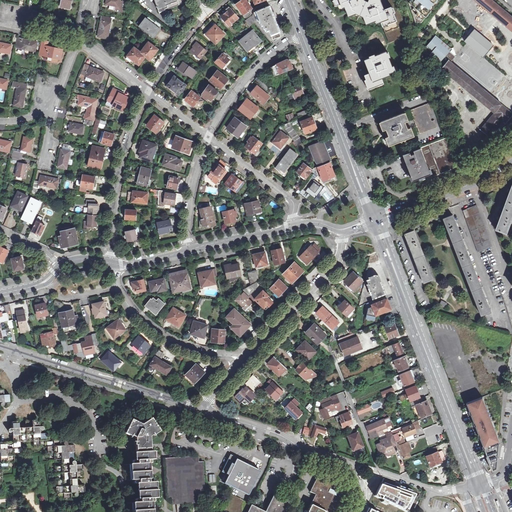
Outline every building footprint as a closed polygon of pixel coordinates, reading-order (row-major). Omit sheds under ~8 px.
[(61,0),(61,7),(70,8),(71,0),(61,0)] [(155,0),(160,12),(179,5),(177,0),(155,0)] [(236,4),(243,14),(252,8),(248,2),(247,2),(246,0),(242,0),(240,2),(237,4),(236,4)] [(334,0),(336,6),(343,4),(348,17),(356,14),(363,17),(366,25),(379,20),(387,41),(390,40),(391,43),(395,41),(395,40),(397,39),(397,41),(401,40),(400,37),(402,37),(401,36),(408,33),(395,0),(387,0),(391,8),(382,10),(382,9),(383,9),(379,0),(368,0),(368,2),(363,0),(334,0)] [(439,0),(410,0),(408,2),(415,22),(421,23),(439,0)] [(511,16),(492,0),(474,0),(511,31),(511,16)] [(271,33),(273,40),(281,37),(269,6),(268,3),(255,8),(252,16),(254,21),(256,20),(255,17),(255,16),(258,21),(259,21),(260,24),(261,23),(262,25),(263,25),(264,28),(266,28),(267,31),(268,31),(269,34),(271,33)] [(221,17),(229,26),(239,18),(229,7),(223,12),(225,14),(221,17)] [(112,18),(102,16),(98,36),(108,38),(112,18)] [(254,21),(252,16),(246,20),(250,26),(255,23),(254,21)] [(162,29),(146,17),(139,26),(155,38),(162,29)] [(206,34),(216,44),(225,34),(215,25),(206,34)] [(494,45),(474,29),(464,41),(484,57),(494,45)] [(239,41),(247,50),(254,45),(255,46),(261,40),(253,30),(239,41)] [(449,51),(451,48),(435,34),(424,47),(441,61),(446,56),(451,60),(455,56),(449,51)] [(37,42),(18,38),(16,47),(35,51),(37,42)] [(47,46),(48,41),(42,40),(39,55),(60,59),(62,49),(47,46)] [(12,45),(0,42),(0,51),(10,54),(12,45)] [(158,49),(149,42),(141,53),(146,57),(150,60),(153,56),(158,49)] [(195,53),(201,58),(207,52),(197,42),(193,46),(194,47),(190,51),(194,55),(195,53)] [(141,53),(134,48),(128,56),(136,62),(140,65),(146,57),(141,53)] [(214,61),(223,68),(231,60),(223,53),(219,58),(218,56),(214,61)] [(386,53),(366,60),(371,73),(364,76),(369,89),(383,84),(380,76),(381,76),(381,77),(393,72),(386,53)] [(136,62),(128,56),(126,59),(134,64),(136,62)] [(275,76),(293,68),(290,61),(287,59),(276,64),(276,65),(273,66),(274,68),(272,68),(275,76)] [(511,116),(511,112),(448,60),(442,68),(495,112),(480,130),(489,137),(501,122),(505,125),(511,116)] [(175,70),(186,77),(188,74),(193,78),(197,72),(183,62),(179,69),(177,67),(175,70)] [(91,67),(85,65),(81,74),(84,75),(87,77),(91,67)] [(104,72),(91,67),(87,77),(92,78),(100,82),(104,72)] [(210,80),(220,88),(228,79),(218,71),(210,80)] [(167,86),(179,95),(182,91),(182,92),(184,89),(186,85),(174,76),(167,86)] [(281,104),(283,94),(279,90),(276,92),(261,79),(258,76),(255,79),(281,104)] [(9,80),(0,78),(0,87),(7,89),(9,80)] [(27,84),(14,81),(13,87),(18,88),(15,97),(14,105),(23,107),(27,84)] [(202,96),(207,100),(208,98),(211,100),(214,96),(216,97),(219,93),(209,85),(203,93),(204,94),(202,96)] [(300,85),(286,90),(290,99),(295,97),(295,99),(300,97),(299,96),(303,94),(300,85)] [(251,93),(263,104),(269,96),(258,86),(251,93)] [(122,95),(112,90),(108,100),(114,103),(113,106),(124,111),(129,98),(122,95)] [(195,107),(199,110),(206,102),(192,91),(185,99),(186,100),(187,100),(189,101),(188,102),(194,106),(194,105),(196,106),(195,107)] [(99,99),(81,96),(79,104),(88,106),(86,119),(94,120),(99,99)] [(241,110),(251,118),(258,108),(248,100),(248,99),(248,98),(248,97),(247,97),(247,98),(248,98),(248,99),(244,103),(245,104),(241,110)] [(427,104),(410,110),(419,134),(436,128),(434,121),(431,122),(427,112),(430,111),(427,104)] [(403,113),(380,122),(382,127),(384,126),(385,130),(388,129),(389,132),(386,133),(389,140),(388,140),(389,145),(399,142),(402,143),(402,140),(412,137),(403,113)] [(161,120),(154,115),(147,125),(157,132),(164,123),(163,122),(161,121),(161,120)] [(317,129),(312,117),(301,122),(305,133),(317,129)] [(242,130),(246,126),(235,118),(227,128),(232,132),(238,136),(242,130)] [(84,125),(71,123),(70,126),(71,126),(71,127),(70,127),(69,131),(83,134),(84,125)] [(289,123),(283,125),(297,145),(303,143),(289,123)] [(238,136),(232,132),(230,134),(240,141),(246,133),(242,130),(238,136)] [(281,148),(289,137),(281,131),(273,142),(281,148)] [(102,143),(111,146),(115,135),(106,132),(102,143)] [(33,139),(24,137),(21,150),(30,152),(33,139)] [(192,142),(177,137),(173,146),(189,151),(192,142)] [(255,152),(262,143),(254,137),(253,138),(252,137),(249,141),(250,142),(247,146),(255,152)] [(429,145),(441,174),(456,168),(446,138),(429,145)] [(11,142),(0,139),(0,150),(9,152),(11,142)] [(158,145),(144,141),(140,152),(142,152),(140,157),(152,161),(158,145)] [(328,158),(321,141),(309,146),(318,167),(329,162),(331,161),(329,158),(328,158)] [(61,149),(58,167),(68,169),(72,145),(64,143),(63,147),(66,148),(65,150),(61,149)] [(431,174),(423,176),(424,180),(441,174),(429,145),(421,148),(431,174)] [(89,166),(101,169),(106,150),(93,147),(89,166)] [(410,152),(403,155),(413,180),(423,176),(431,174),(421,148),(413,151),(415,154),(411,155),(410,152)] [(281,169),(284,172),(298,155),(291,149),(276,168),(279,171),(281,169)] [(22,161),(23,157),(12,155),(11,162),(18,164),(19,162),(19,161),(22,161)] [(177,158),(167,155),(164,165),(180,170),(183,161),(176,159),(177,158)] [(221,160),(215,167),(217,168),(219,165),(225,169),(228,165),(221,160)] [(28,164),(19,162),(18,164),(16,176),(25,178),(28,164)] [(329,162),(318,167),(319,169),(323,181),(335,176),(329,162)] [(312,170),(304,163),(297,171),(301,175),(300,176),(304,179),(305,178),(306,178),(312,170)] [(229,172),(232,168),(228,165),(225,169),(219,165),(217,168),(215,167),(212,171),(212,172),(209,177),(213,180),(213,181),(217,184),(227,171),(229,172)] [(138,184),(147,187),(152,170),(142,167),(138,184)] [(233,175),(232,174),(225,183),(237,192),(243,183),(236,177),(235,177),(233,175)] [(34,181),(32,193),(37,194),(39,185),(57,188),(59,179),(48,177),(48,178),(47,178),(47,177),(41,175),(39,182),(34,181)] [(81,186),(93,188),(95,177),(83,175),(81,186)] [(169,176),(166,187),(177,189),(179,178),(169,176)] [(324,187),(311,178),(302,189),(315,199),(324,187)] [(511,185),(496,229),(505,232),(511,214),(511,185)] [(133,202),(148,204),(149,192),(134,191),(133,202)] [(28,196),(18,192),(12,206),(21,210),(28,196)] [(326,192),(323,195),(328,201),(331,198),(326,192)] [(166,193),(165,204),(175,205),(176,194),(166,193)] [(41,203),(32,199),(24,217),(32,221),(41,203)] [(88,221),(85,221),(84,229),(90,229),(90,226),(98,227),(100,204),(96,203),(96,200),(87,200),(86,202),(90,203),(88,221)] [(259,201),(245,204),(248,214),(261,211),(259,201)] [(477,205),(466,209),(469,216),(466,218),(478,251),(492,246),(477,205)] [(215,225),(211,207),(201,209),(203,218),(200,219),(202,219),(203,225),(209,224),(209,226),(215,225)] [(125,219),(136,219),(137,210),(126,209),(125,219)] [(234,212),(234,210),(223,212),(225,222),(236,220),(235,216),(237,216),(236,211),(234,212)] [(453,215),(443,218),(481,315),(490,311),(453,215)] [(42,218),(39,216),(32,231),(40,235),(45,225),(40,222),(42,218)] [(158,223),(160,233),(170,231),(169,227),(171,227),(170,220),(158,223)] [(136,228),(126,231),(127,235),(125,235),(126,239),(128,238),(128,241),(131,240),(136,239),(137,242),(143,241),(141,235),(138,235),(136,228)] [(74,229),(63,232),(64,236),(60,237),(62,247),(77,243),(74,229)] [(414,230),(404,234),(423,282),(433,278),(414,230)] [(320,254),(322,251),(315,244),(312,247),(311,246),(300,258),(307,264),(318,252),(320,254)] [(8,250),(0,246),(0,261),(3,262),(8,250)] [(285,261),(282,248),(272,250),(275,264),(285,261)] [(265,252),(254,254),(256,267),(268,264),(265,252)] [(21,254),(9,257),(12,270),(24,268),(25,266),(25,264),(23,262),(21,254)] [(231,263),(225,265),(228,278),(241,275),(239,263),(231,265),(231,263)] [(297,277),(303,271),(294,263),(284,274),(291,281),(296,276),(297,277)] [(212,269),(196,272),(199,287),(202,286),(215,284),(214,276),(216,275),(215,269),(212,270),(212,269)] [(183,271),(173,273),(174,275),(170,275),(174,292),(191,288),(186,271),(183,272),(183,271)] [(257,271),(248,273),(250,285),(259,280),(257,271)] [(363,281),(354,272),(345,282),(351,287),(356,287),(363,281)] [(374,276),(369,277),(370,279),(368,280),(369,284),(368,284),(371,293),(379,296),(385,293),(379,277),(378,277),(378,276),(377,276),(377,275),(376,275),(375,275),(374,276)] [(287,287),(279,279),(270,289),(278,296),(287,287)] [(137,281),(132,282),(133,288),(134,288),(137,288),(137,291),(138,293),(146,291),(144,280),(143,280),(137,281)] [(157,281),(150,282),(152,291),(158,290),(158,292),(167,290),(165,280),(157,282),(157,281)] [(248,297),(259,285),(256,282),(242,290),(248,297)] [(269,295),(263,290),(254,299),(266,310),(273,302),(267,297),(269,295)] [(252,302),(243,293),(241,295),(240,294),(235,300),(245,309),(252,302)] [(157,313),(165,304),(159,299),(157,301),(154,298),(152,300),(152,299),(148,304),(154,309),(153,310),(157,313)] [(387,298),(372,304),(373,306),(368,308),(367,316),(367,317),(375,318),(376,315),(391,309),(387,298)] [(339,306),(338,308),(346,316),(353,308),(345,300),(339,306)] [(104,301),(92,304),(95,318),(107,315),(104,301)] [(45,302),(33,304),(35,317),(48,314),(45,302)] [(186,315),(173,307),(167,318),(176,323),(175,324),(180,327),(186,315)] [(321,313),(320,311),(316,315),(326,325),(335,315),(326,307),(321,313)] [(73,308),(57,312),(61,327),(76,324),(73,308)] [(251,324),(234,309),(226,318),(232,323),(229,326),(238,335),(246,327),(247,328),(251,324)] [(25,310),(20,311),(21,316),(17,317),(20,329),(24,328),(25,330),(29,329),(27,319),(26,320),(25,318),(26,317),(25,310)] [(3,317),(0,317),(0,323),(9,321),(7,313),(3,314),(3,317)] [(127,330),(118,319),(104,329),(113,340),(127,330)] [(204,336),(208,325),(194,321),(191,333),(195,335),(196,333),(204,336)] [(326,335),(314,323),(305,333),(317,344),(326,335)] [(394,323),(382,328),(386,339),(399,335),(394,323)] [(225,329),(213,329),(212,341),(224,342),(225,329)] [(54,331),(41,334),(43,346),(47,345),(49,345),(50,347),(57,346),(54,331)] [(355,332),(334,341),(338,353),(343,351),(344,355),(362,349),(357,337),(355,332)] [(99,344),(96,333),(92,334),(92,335),(90,341),(86,342),(73,345),(74,348),(75,353),(78,352),(79,355),(85,356),(85,355),(95,352),(93,345),(99,344)] [(141,337),(139,336),(133,344),(144,353),(151,345),(143,339),(141,338),(141,337)] [(316,351),(305,341),(296,350),(307,361),(316,351)] [(393,344),(384,347),(386,352),(390,350),(391,352),(395,351),(397,355),(403,352),(399,342),(393,344)] [(115,357),(106,349),(102,353),(98,357),(114,371),(122,363),(117,358),(119,358),(119,357),(115,357)] [(166,376),(172,367),(161,360),(164,354),(159,351),(158,353),(157,353),(149,364),(151,365),(147,370),(152,374),(155,369),(166,376)] [(396,359),(394,360),(395,362),(396,364),(397,366),(398,371),(408,367),(407,363),(404,356),(396,359)] [(287,368),(275,357),(268,364),(280,375),(287,368)] [(316,374),(304,362),(297,370),(307,379),(311,375),(313,377),(316,374)] [(204,373),(196,365),(187,374),(195,382),(204,373)] [(412,370),(400,374),(402,379),(402,381),(404,385),(414,382),(411,375),(414,374),(412,370)] [(261,382),(254,375),(250,379),(256,384),(255,385),(256,387),(261,382)] [(250,379),(245,384),(250,390),(251,389),(254,392),(258,388),(256,387),(255,385),(256,384),(250,379)] [(283,392),(271,381),(269,383),(271,385),(266,390),(276,399),(283,392)] [(254,394),(246,386),(244,389),(243,388),(235,396),(241,402),(242,401),(244,403),(245,403),(246,404),(246,403),(254,394)] [(413,402),(421,399),(420,397),(416,386),(406,390),(407,394),(404,395),(404,394),(399,396),(401,401),(406,399),(409,397),(410,401),(411,400),(412,402),(413,402)] [(0,402),(2,403),(1,403),(0,404),(0,405),(0,406),(1,406),(2,407),(3,407),(3,406),(4,406),(4,405),(4,402),(11,402),(10,395),(3,395),(3,389),(0,388),(0,402)] [(389,388),(383,391),(385,397),(391,394),(389,388)] [(332,402),(337,400),(336,395),(321,401),(322,405),(332,401),(332,402)] [(421,399),(413,402),(415,405),(417,404),(422,417),(432,413),(426,397),(421,399)] [(499,439),(482,397),(475,400),(468,402),(473,415),(482,441),(493,468),(496,466),(499,439)] [(318,408),(322,417),(323,416),(324,418),(329,416),(327,411),(331,410),(336,408),(340,406),(338,400),(337,400),(332,402),(332,401),(322,405),(323,408),(321,409),(320,407),(318,408)] [(302,412),(291,401),(285,408),(296,419),(302,412)] [(368,404),(356,409),(358,414),(371,410),(368,404)] [(349,412),(335,418),(337,422),(340,421),(342,428),(352,424),(350,418),(351,417),(349,412)] [(371,439),(378,436),(377,432),(387,427),(384,419),(366,426),(368,431),(368,432),(371,439)] [(0,483),(2,484),(1,471),(8,470),(8,463),(14,462),(14,449),(20,449),(20,442),(34,441),(34,448),(41,447),(41,441),(47,440),(47,434),(40,434),(40,429),(40,430),(41,430),(41,431),(42,431),(43,430),(44,429),(44,428),(43,428),(43,427),(42,427),(39,427),(39,420),(25,421),(26,428),(19,428),(19,422),(12,422),(12,429),(10,429),(9,430),(8,430),(8,431),(9,432),(10,433),(11,433),(12,432),(12,431),(13,442),(0,443),(0,451),(0,452),(1,463),(0,463),(0,483)] [(150,511),(150,509),(150,502),(154,502),(153,498),(162,498),(162,497),(153,498),(153,490),(162,490),(162,489),(153,490),(152,483),(161,482),(152,482),(152,479),(148,479),(148,471),(147,463),(151,463),(151,460),(160,459),(160,458),(151,459),(151,452),(160,452),(160,450),(150,451),(150,446),(149,437),(152,435),(153,436),(154,435),(155,437),(155,436),(154,435),(156,434),(155,432),(159,430),(152,420),(149,422),(148,420),(142,425),(135,421),(134,422),(131,421),(125,433),(132,436),(131,438),(132,436),(135,438),(136,442),(133,442),(136,442),(136,447),(136,452),(137,460),(132,460),(132,464),(124,465),(133,465),(133,472),(125,473),(133,473),(134,480),(125,480),(125,481),(133,480),(134,484),(138,484),(138,490),(139,498),(135,499),(135,503),(127,503),(135,503),(136,510),(128,511),(136,511),(135,511),(150,511)] [(413,424),(415,429),(420,427),(417,420),(412,423),(413,424)] [(395,441),(402,439),(401,437),(399,437),(398,433),(403,431),(407,441),(414,438),(412,434),(416,432),(415,429),(413,424),(412,423),(410,423),(409,421),(404,422),(405,425),(391,431),(393,436),(395,441)] [(311,425),(309,436),(315,438),(317,432),(324,434),(326,430),(311,425)] [(357,433),(347,437),(352,450),(357,448),(357,449),(363,447),(357,433)] [(395,441),(393,436),(380,441),(381,444),(377,445),(380,452),(384,450),(386,454),(388,454),(390,453),(391,455),(395,453),(392,448),(391,445),(396,443),(395,441)] [(403,460),(410,457),(408,452),(411,450),(408,443),(405,444),(403,438),(402,439),(395,441),(396,443),(397,445),(403,460)] [(54,446),(48,447),(48,453),(55,453),(56,460),(62,460),(62,466),(56,467),(56,473),(63,473),(64,486),(57,487),(57,494),(64,493),(65,500),(71,500),(71,493),(75,493),(74,493),(74,494),(74,495),(74,496),(75,496),(75,497),(76,497),(77,497),(77,496),(78,495),(77,493),(84,492),(84,485),(77,486),(77,479),(83,478),(82,465),(76,465),(76,463),(75,462),(74,461),(73,461),(72,462),(72,463),(72,464),(72,465),(73,465),(74,465),(69,466),(69,459),(75,459),(74,445),(72,445),(68,445),(68,443),(67,442),(66,442),(66,441),(65,441),(65,442),(64,442),(64,443),(64,444),(64,445),(65,445),(66,445),(66,446),(61,446),(61,439),(54,439),(54,446)] [(436,447),(427,450),(429,455),(427,456),(431,467),(432,466),(441,462),(442,462),(442,461),(438,453),(436,447)] [(197,503),(202,503),(201,491),(205,491),(203,462),(199,462),(199,456),(165,458),(168,499),(173,499),(173,504),(177,504),(197,503)] [(260,471),(230,457),(222,472),(229,475),(225,483),(248,495),(260,471)] [(316,494),(311,505),(326,511),(334,495),(336,496),(338,492),(337,492),(339,489),(340,485),(319,475),(311,491),(316,494)] [(386,480),(375,504),(391,511),(406,511),(415,494),(386,480)] [(245,511),(250,503),(231,494),(221,511),(245,511)] [(265,511),(252,505),(247,511),(283,511),(289,501),(275,494),(265,511)]
